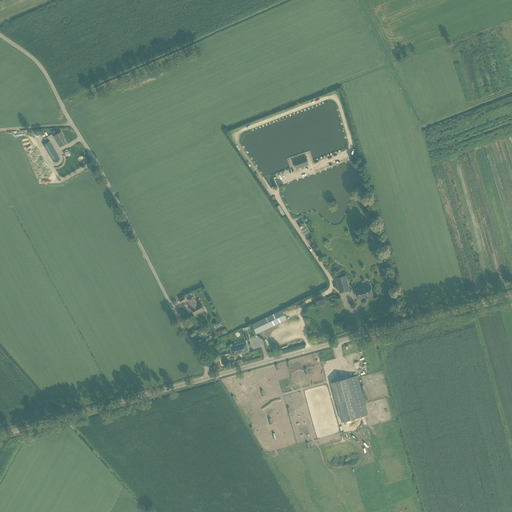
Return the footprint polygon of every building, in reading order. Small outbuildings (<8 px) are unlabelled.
[(61,132),(53,136),(59,147),(66,143),(62,137),(63,136),(61,132)] [(49,141),(43,145),(50,156),(52,159),(53,161),(59,158),(58,155),(56,152),(49,141)] [(306,157),(293,162),(296,170),(309,165),(306,157)] [(282,216),(285,214),(280,205),(276,207),(282,216)] [(335,278),(340,293),(350,290),(346,275),(335,278)] [(373,295),(372,290),(371,286),(370,286),(371,287),(366,288),(366,287),(362,288),(361,287),(354,288),(356,294),(357,299),(365,297),(365,298),(369,297),(369,296),(373,295)] [(194,315),(205,310),(201,303),(198,304),(193,296),(188,299),(192,307),(191,308),(194,315)] [(284,315),(282,310),(252,324),(254,329),(256,334),(286,319),(284,315)] [(246,327),(242,328),(243,332),(245,340),(250,339),(247,331),(251,330),(250,326),(246,327)] [(246,342),(230,347),(233,355),(248,351),(246,342)] [(368,414),(357,376),(331,383),(342,422),(368,414)]
